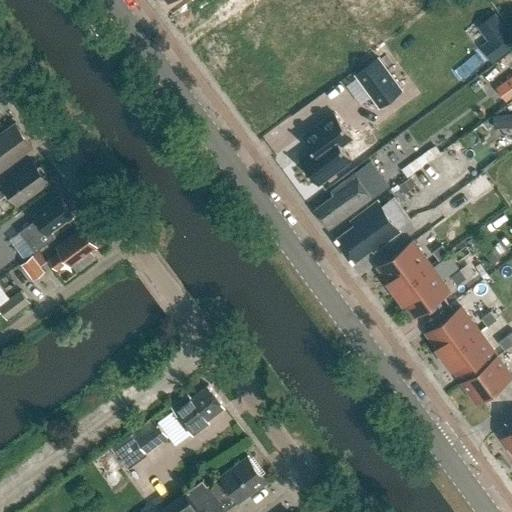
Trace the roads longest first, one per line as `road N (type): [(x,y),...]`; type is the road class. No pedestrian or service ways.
road 1 (secondary): [(445,459),(109,0)]
road 2 (unclassified): [(332,511),(0,63)]
